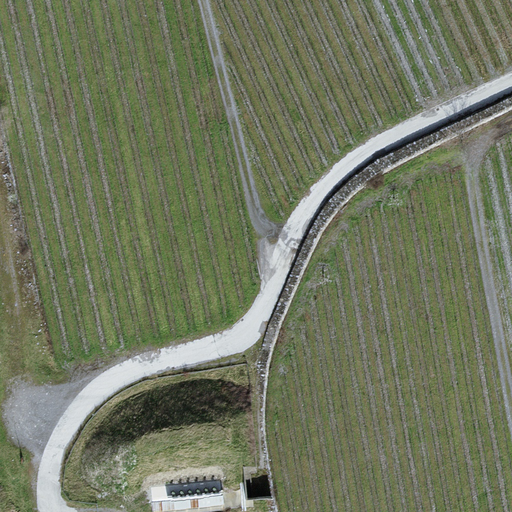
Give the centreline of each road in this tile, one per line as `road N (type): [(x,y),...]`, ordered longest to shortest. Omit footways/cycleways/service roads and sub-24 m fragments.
road 1 (residential): [(511,82),(336,173),(304,215),(253,325),(219,345),(129,369),(82,404),(51,462),(50,511)]
road 2 (track): [(511,122),(476,152),(471,184),(511,422)]
road 3 (track): [(202,0),(252,201),(264,234),(285,250)]
road 4 (track): [(65,428),(23,398),(0,229)]
